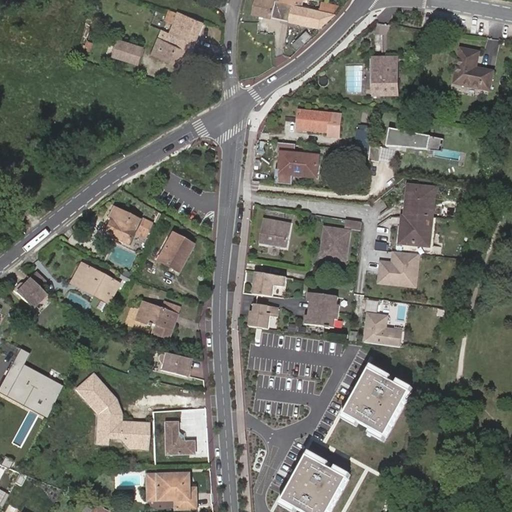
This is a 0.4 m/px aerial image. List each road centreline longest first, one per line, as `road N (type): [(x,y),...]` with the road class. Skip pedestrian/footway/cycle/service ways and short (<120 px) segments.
road 1 (tertiary): [(231,511),(218,324),(232,109)]
road 2 (tertiary): [(0,264),(114,175),(232,109)]
road 3 (tertiary): [(232,109),(296,64),(364,0)]
road 4 (unknown): [(241,424),(362,338)]
